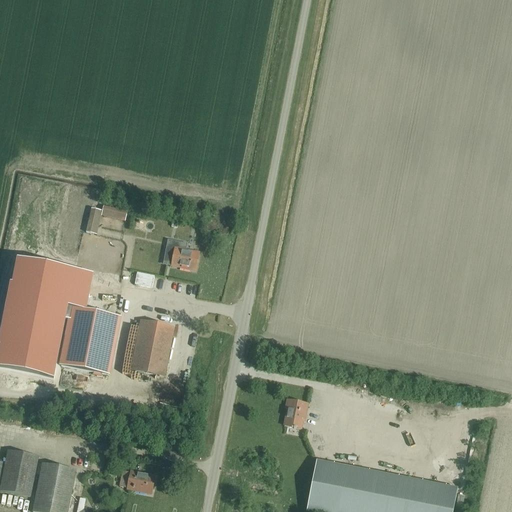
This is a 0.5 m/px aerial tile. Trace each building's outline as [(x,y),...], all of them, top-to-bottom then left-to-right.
[(113,231),(115,224),(100,220),(99,228),(113,231)] [(195,272),(199,254),(175,249),(171,267),(195,272)] [(142,270),(140,282),(159,285),(161,272),(142,270)] [(120,305),(130,309),(136,293),(127,290),(120,305)] [(119,318),(72,309),(61,367),(107,376),(119,318)] [(164,378),(174,329),(140,322),(130,371),(164,378)] [(306,414),(307,405),(287,401),(285,410),(287,410),(284,427),(293,429),(296,430),(296,429),(300,430),(304,414),(306,414)] [(374,416),(369,450),(429,459),(434,424),(374,416)] [(0,490),(0,492),(30,498),(38,458),(8,452),(0,490)] [(307,509),(320,511),(452,511),(457,490),(316,462),(307,509)] [(40,465),(31,511),(66,511),(74,471),(40,465)] [(151,495),(154,477),(130,472),(127,491),(151,495)]
